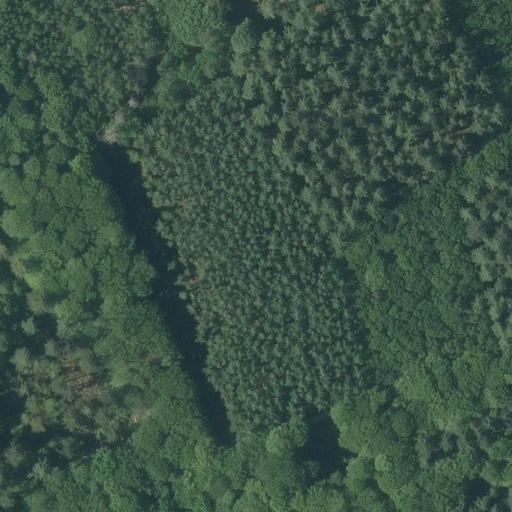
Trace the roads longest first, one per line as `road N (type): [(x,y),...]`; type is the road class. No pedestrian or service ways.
road 1 (track): [(54,511),(511,349)]
road 2 (track): [(352,0),(12,229)]
road 3 (track): [(12,229),(28,264),(109,368),(154,475)]
road 4 (track): [(442,511),(382,391)]
